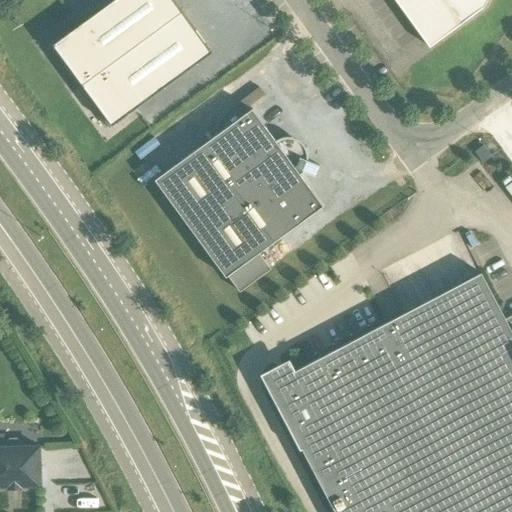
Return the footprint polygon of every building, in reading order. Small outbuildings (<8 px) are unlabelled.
[(109,128),(211,53),(172,0),(114,0),(70,32),(68,29),(47,44),(109,128)] [(486,0),(395,0),(430,48),(483,8),(486,0)] [(226,277),(227,276),(239,292),(271,269),(259,253),(323,206),(299,174),(303,171),(314,177),(319,166),(307,161),(307,157),(306,152),(305,148),(302,144),(299,142),(297,140),(293,139),(290,138),(286,137),(283,138),(279,139),(275,142),(252,109),(155,180),(226,277)] [(285,417),(334,511),(511,511),(511,315),(504,319),(480,273),(294,371),(289,360),(260,375),(285,417)] [(40,486),(39,446),(20,447),(16,439),(8,439),(6,447),(0,447),(0,486),(8,486),(8,488),(20,488),(20,486),(40,486)]
